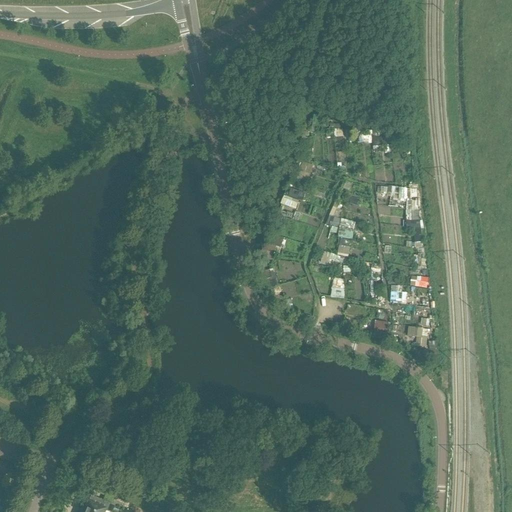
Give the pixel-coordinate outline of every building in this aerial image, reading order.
[(330,216),(341,219),(342,216),(343,212),(338,210),(333,208),(330,216)] [(330,216),(326,225),(340,229),(341,224),(340,223),(341,220),(330,216)] [(226,450),(231,450),(230,457),(231,457),(233,451),(232,451),(233,442),(225,441),(224,450),(224,456),(225,456),(226,450)] [(296,466),(297,466),(299,460),(300,451),(292,450),(291,459),(291,465),(292,465),(293,459),(297,459),(296,466)] [(322,477),(330,486),(341,475),(333,466),(322,477)] [(162,484),(169,494),(181,484),(174,475),(162,484)] [(296,502),(296,503),(302,501),(310,497),(307,490),(299,494),(299,493),(294,497),(294,498),(300,495),(301,499),(296,502)] [(108,496),(105,501),(113,504),(115,499),(108,496)] [(103,511),(105,510),(109,511),(111,511),(113,507),(94,498),(91,504),(89,503),(88,502),(88,503),(85,502),(82,509),(85,510),(84,511),(103,511)]
